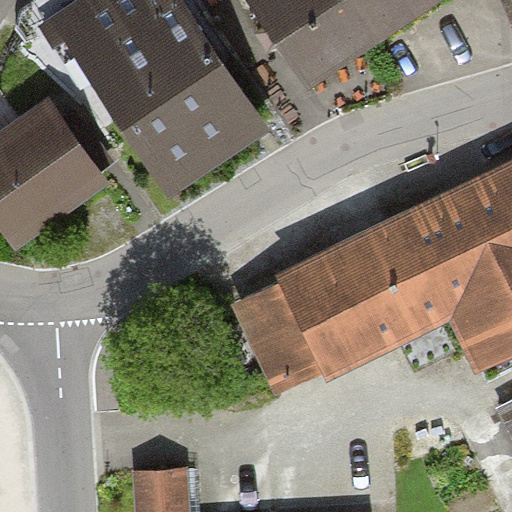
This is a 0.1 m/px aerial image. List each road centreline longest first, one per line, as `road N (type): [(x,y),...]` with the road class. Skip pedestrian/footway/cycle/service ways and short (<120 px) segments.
road 1 (unclassified): [(511,96),(404,124),(274,187),(106,294),(61,296)]
road 2 (unclassified): [(61,296),(70,511)]
